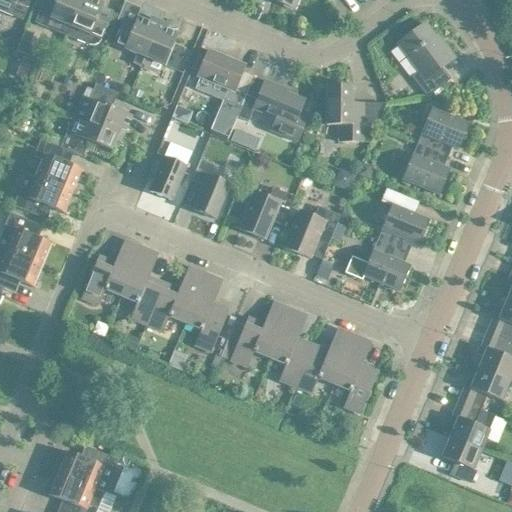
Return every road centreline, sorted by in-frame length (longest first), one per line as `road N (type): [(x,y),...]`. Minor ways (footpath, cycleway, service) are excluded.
road 1 (residential): [(418,335),(93,207),(0,428)]
road 2 (residential): [(406,0),(344,48),(287,51),(163,0)]
road 3 (residential): [(501,146),(418,335)]
road 4 (residential): [(418,335),(348,511)]
road 5 (residential): [(450,0),(492,66),(501,146)]
